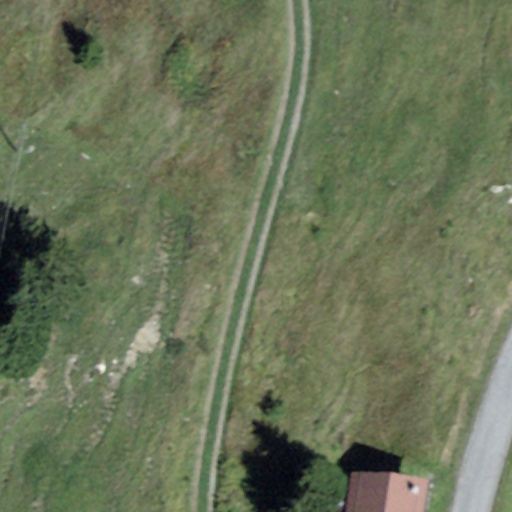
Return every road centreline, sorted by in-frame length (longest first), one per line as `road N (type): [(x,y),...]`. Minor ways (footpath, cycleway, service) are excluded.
road 1 (track): [(189,511),(213,311),(299,0)]
road 2 (unclassified): [(464,511),(468,481),(511,391)]
